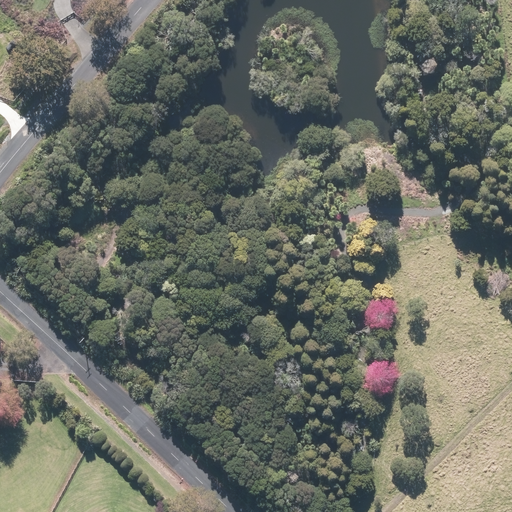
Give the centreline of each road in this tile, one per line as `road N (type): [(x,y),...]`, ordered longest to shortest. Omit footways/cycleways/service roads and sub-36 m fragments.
road 1 (tertiary): [(0,291),(232,511)]
road 2 (tertiary): [(148,0),(0,172)]
road 3 (track): [(511,387),(383,511)]
